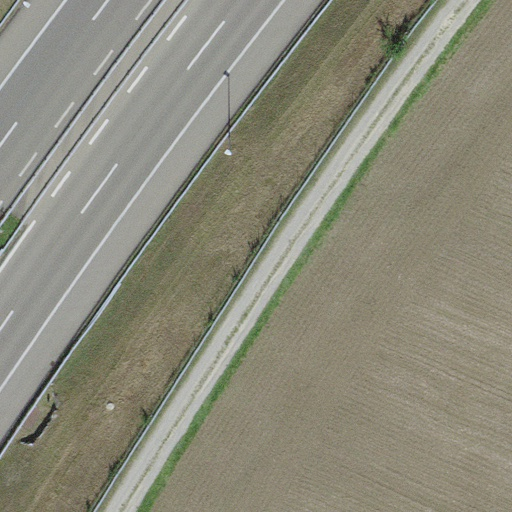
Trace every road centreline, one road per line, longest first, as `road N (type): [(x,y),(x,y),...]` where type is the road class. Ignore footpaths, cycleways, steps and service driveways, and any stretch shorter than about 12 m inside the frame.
road 1 (track): [(467,0),(413,61),(125,511)]
road 2 (motorway): [(0,337),(246,0)]
road 3 (motorway): [(109,0),(0,149)]
